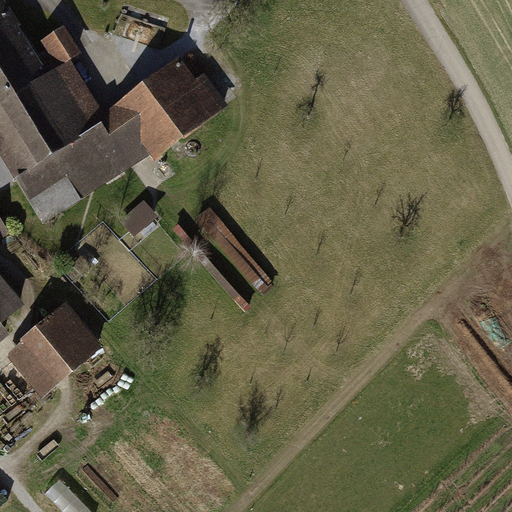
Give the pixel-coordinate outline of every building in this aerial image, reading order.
[(2,0),(0,0),(0,156),(47,225),(149,155),(154,162),(230,110),(192,53),(102,114),(68,64),(82,54),(63,27),(40,43),(52,60),(42,67),(17,30),(21,27),(2,0)] [(160,219),(144,201),(120,222),(136,240),(160,219)] [(261,295),(275,284),(210,208),(197,220),(261,295)] [(0,240),(10,234),(0,219),(0,240)] [(251,308),(179,226),(172,232),(245,314),(251,308)] [(0,344),(8,338),(0,328),(25,309),(0,277),(0,344)] [(21,346),(8,357),(45,401),(77,374),(83,382),(111,359),(67,305),(19,344),(21,346)] [(52,496),(66,511),(91,511),(66,484),(52,496)]
